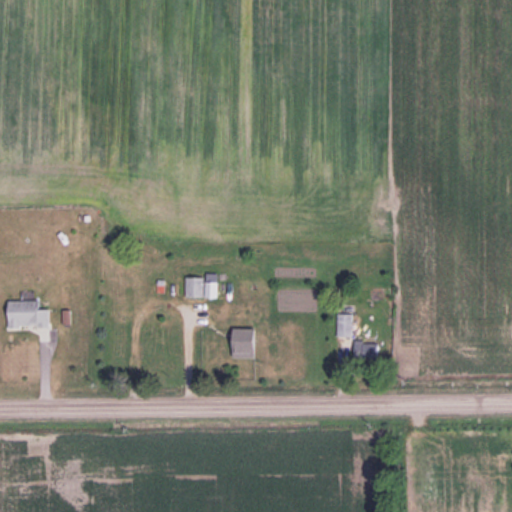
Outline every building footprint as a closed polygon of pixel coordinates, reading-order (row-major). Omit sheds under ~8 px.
[(217,273),(217,297),(185,296),(186,277),(205,278),(205,273),(217,273)] [(8,301),(8,327),(19,327),(19,324),(38,324),(38,327),(48,327),(48,309),(38,309),(38,300),(8,301)] [(336,314),(337,337),(352,337),(351,313),(336,314)] [(254,330),(253,357),(233,356),(234,329),(254,330)] [(355,340),(354,356),(375,357),(375,341),(355,340)]
